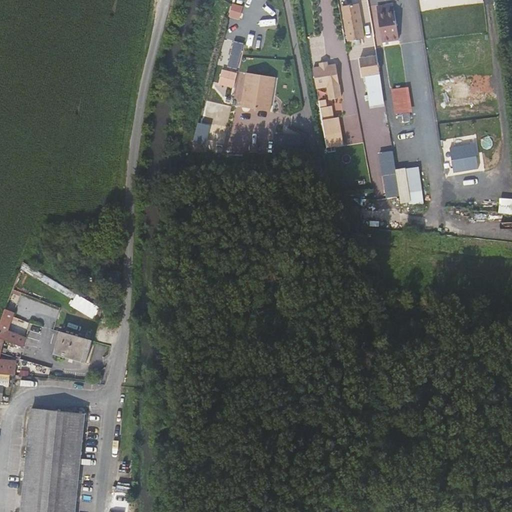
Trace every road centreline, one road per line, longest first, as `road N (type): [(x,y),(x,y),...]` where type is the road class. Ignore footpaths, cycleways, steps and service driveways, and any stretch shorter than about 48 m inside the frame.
road 1 (unclassified): [(168,0),(137,123),(117,358)]
road 2 (track): [(367,511),(358,355),(315,155)]
